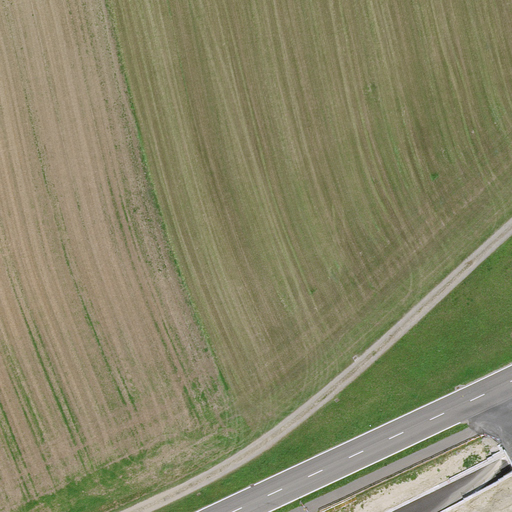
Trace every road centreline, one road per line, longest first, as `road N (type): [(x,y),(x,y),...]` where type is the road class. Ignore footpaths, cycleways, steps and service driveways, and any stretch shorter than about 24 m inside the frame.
road 1 (track): [(511,229),(310,410),(248,456),(141,511)]
road 2 (secondary): [(233,511),(511,382)]
